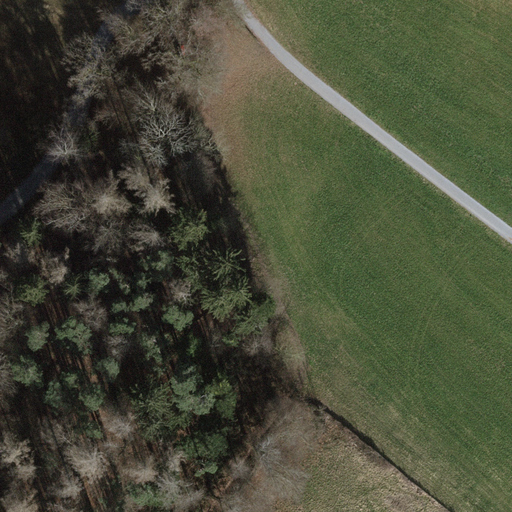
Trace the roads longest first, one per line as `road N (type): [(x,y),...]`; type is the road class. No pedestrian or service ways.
road 1 (track): [(237,0),(264,40),(511,240)]
road 2 (track): [(0,215),(62,157),(116,13),(149,0)]
